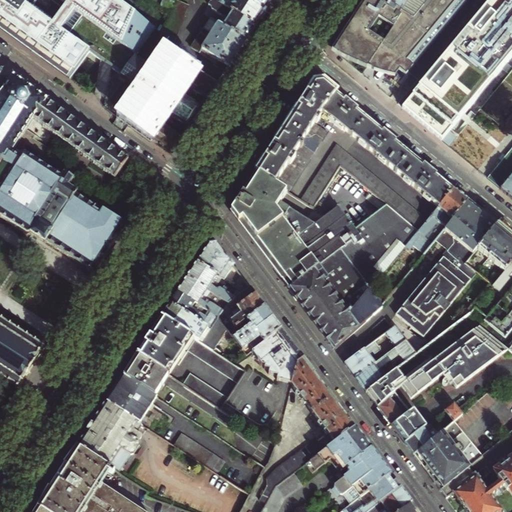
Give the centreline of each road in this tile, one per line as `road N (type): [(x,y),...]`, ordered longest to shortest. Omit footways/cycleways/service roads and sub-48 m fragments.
road 1 (residential): [(203,196),(436,511)]
road 2 (secondary): [(0,511),(203,196)]
road 3 (secondary): [(190,183),(0,476)]
road 4 (residential): [(511,219),(302,47)]
road 5 (residential): [(0,49),(190,183)]
road 6 (secondary): [(203,196),(302,47)]
road 7 (secondary): [(285,35),(190,183)]
